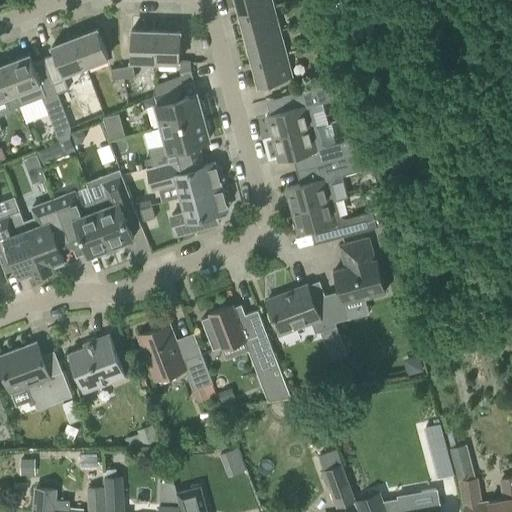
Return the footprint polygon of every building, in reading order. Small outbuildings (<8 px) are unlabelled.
[(236,0),(240,14),(274,5),(272,0),(236,0)] [(327,0),(315,0),(318,8),(328,6),(327,0)] [(274,5),(240,14),(247,39),(280,30),(274,5)] [(97,28),(75,37),(85,66),(108,57),(97,28)] [(324,31),(327,44),(338,41),(334,28),(324,31)] [(130,60),(155,61),(156,30),(131,30),(130,60)] [(156,30),(155,61),(180,61),(180,31),(156,30)] [(280,30),(247,39),(253,63),(287,54),(280,30)] [(43,58),(45,62),(45,61),(57,93),(68,88),(63,74),(85,66),(75,37),(52,46),(54,54),(43,58)] [(338,41),(327,44),(333,68),(344,65),(338,41)] [(5,64),(20,104),(42,96),(59,141),(69,137),(70,126),(57,93),(45,61),(45,62),(34,66),(30,54),(5,64)] [(287,54),(253,63),(259,86),(293,77),(287,54)] [(10,108),(20,104),(5,64),(0,65),(0,99),(6,98),(10,108)] [(133,65),(122,67),(123,78),(134,76),(133,65)] [(123,78),(122,67),(111,68),(112,79),(123,78)] [(180,72),(183,83),(193,80),(191,69),(180,72)] [(268,114),(274,137),(317,126),(313,110),(316,104),(343,98),(340,82),(284,96),(288,109),(268,114)] [(154,103),(160,127),(203,116),(202,112),(205,109),(203,101),(199,100),(197,93),(185,96),(182,84),(154,95),(156,102),(154,103)] [(152,165),(153,166),(202,153),(199,142),(209,139),(207,131),(211,128),(209,121),(204,120),(203,116),(160,127),(165,143),(148,148),(152,165)] [(299,156),(303,169),(358,155),(354,139),(327,146),(322,143),(317,126),(274,137),(280,161),(299,156)] [(82,128),(70,132),(75,144),(81,141),(85,134),(82,128)] [(36,151),(40,163),(63,154),(59,142),(36,151)] [(36,153),(23,158),(32,183),(45,178),(36,153)] [(224,177),(221,168),(217,166),(215,162),(205,164),(202,153),(153,166),(152,165),(146,167),(152,189),(158,187),(159,189),(176,185),(180,197),(222,185),(221,181),(224,177)] [(287,188),(292,211),(336,199),(332,183),(335,178),(362,171),(358,155),(303,169),(306,182),(287,188)] [(105,195),(93,199),(111,246),(114,245),(117,247),(120,248),(123,247),(125,244),(126,241),(133,238),(124,214),(135,210),(133,203),(122,173),(100,181),(105,195)] [(222,185),(180,197),(183,210),(171,213),(177,235),(219,223),(217,212),(228,209),(227,204),(230,201),(228,191),(223,190),(222,185)] [(75,188),(53,196),(73,248),(84,244),(89,255),(96,252),(99,254),(102,255),(105,254),(107,251),(107,248),(111,246),(93,199),(80,204),(75,188)] [(33,215),(23,219),(25,227),(26,227),(44,272),(65,264),(63,259),(64,258),(62,252),(73,248),(53,196),(30,206),(33,215)] [(336,199),(292,211),(298,234),(316,229),(320,243),(375,228),(377,228),(373,212),(345,219),(340,216),(336,199)] [(150,200),(133,203),(135,210),(151,205),(150,200)] [(138,210),(142,225),(158,220),(153,205),(138,210)] [(0,258),(5,271),(16,267),(19,275),(20,275),(22,280),(44,272),(26,227),(25,227),(23,219),(19,210),(0,216),(0,258)] [(377,228),(375,228),(376,235),(389,232),(387,225),(377,228)] [(348,266),(334,270),(343,303),(385,291),(377,258),(375,258),(374,257),(369,237),(340,245),(344,261),(346,260),(348,266)] [(0,258),(0,282),(8,280),(5,271),(0,258)] [(267,300),(280,334),(312,322),(315,331),(336,323),(325,294),(313,299),(307,284),(292,290),(293,292),(286,295),(285,293),(267,300)] [(511,298),(491,303),(495,326),(511,322),(511,298)] [(210,316),(202,319),(212,347),(220,345),(221,349),(244,340),(267,400),(291,396),(258,309),(245,314),(242,304),(228,309),(227,306),(209,313),(210,316)] [(185,368),(192,389),(196,388),(200,398),(216,392),(201,353),(183,360),(169,323),(138,335),(155,380),(185,368)] [(96,342),(69,353),(83,391),(125,375),(110,334),(95,339),(96,342)] [(28,385),(36,408),(72,395),(63,370),(50,375),(36,341),(0,354),(0,363),(11,392),(28,385)] [(403,359),(407,375),(423,371),(419,354),(403,359)] [(350,370),(338,374),(343,387),(355,382),(350,370)] [(62,403),(70,423),(80,419),(72,399),(62,403)] [(5,408),(0,410),(0,413),(4,423),(9,420),(5,408)] [(137,430),(139,433),(144,445),(158,439),(152,424),(137,430)] [(450,447),(464,504),(465,503),(466,511),(511,511),(511,475),(499,478),(501,497),(481,500),(477,476),(475,477),(466,443),(450,447)] [(34,459),(21,459),(21,474),(34,474),(34,459)] [(352,492),(363,488),(359,477),(348,481),(342,463),(322,470),(335,507),(355,500),(352,492)] [(103,474),(104,485),(106,511),(111,511),(127,511),(124,472),(103,474)] [(106,511),(104,485),(86,486),(87,511),(106,511)] [(68,511),(69,500),(56,499),(57,489),(36,487),(34,511),(68,511)]
